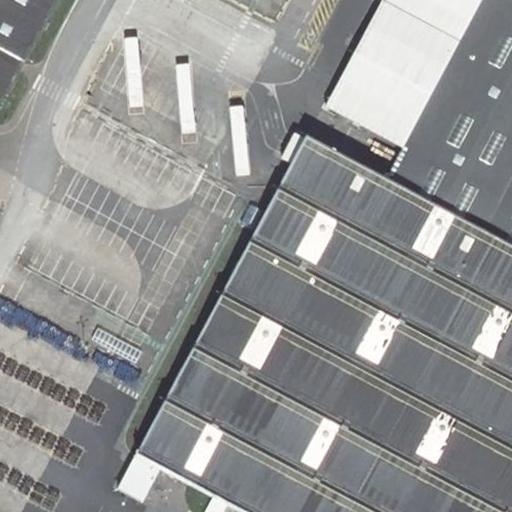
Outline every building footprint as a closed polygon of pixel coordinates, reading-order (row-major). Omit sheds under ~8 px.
[(0,0),(0,114),(61,0),(0,0)] [(412,139),(484,0),(388,0),(335,98),(412,139)] [(387,187),(511,252),(511,0),(484,0),(412,139),(387,187)] [(286,170),(299,145),(290,140),(277,165),(286,170)] [(159,472),(234,511),(511,511),(511,252),(387,187),(301,142),(299,145),(286,170),(133,458),(159,472)] [(133,458),(115,494),(140,507),(159,472),(133,458)]
